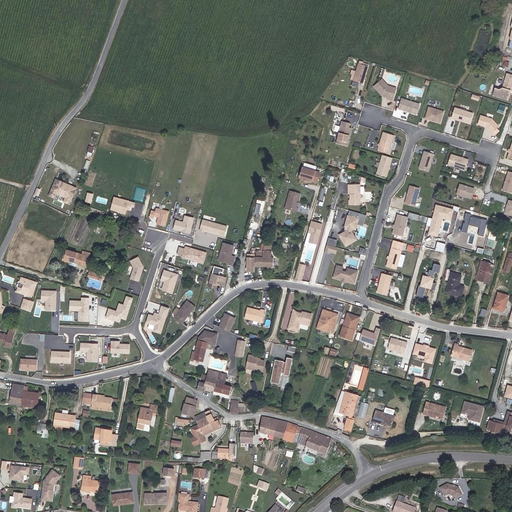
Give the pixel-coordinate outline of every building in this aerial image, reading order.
[(365,75),(368,66),(359,63),(353,81),(363,84),(364,79),(365,75)] [(508,101),(511,88),(511,75),(509,75),(504,90),(501,90),(497,89),(495,96),(508,101)] [(382,79),(373,87),(382,96),(387,97),(389,98),(389,100),(393,101),(395,92),(392,91),(393,88),(388,86),(382,79)] [(420,104),(401,98),(398,109),(416,115),(420,104)] [(470,124),(473,114),(454,108),(451,118),(470,124)] [(425,119),(440,123),(444,112),(432,109),(431,112),(427,110),(425,119)] [(498,127),(492,119),(480,116),(477,125),(486,128),(491,133),(498,127)] [(346,146),(351,130),(348,129),(350,123),(345,122),(343,128),(340,127),(335,142),(346,146)] [(388,153),(394,136),(383,132),(377,150),(388,153)] [(92,155),(95,147),(89,145),(87,154),(92,155)] [(428,171),(433,154),(424,151),(419,168),(428,171)] [(447,165),(461,170),(462,165),(466,167),(468,160),(451,154),(447,165)] [(386,177),(392,158),(382,155),(376,174),(386,177)] [(315,184),(318,174),(301,169),(298,179),(315,184)] [(511,193),(511,192),(511,173),(508,172),(502,190),(511,193)] [(55,178),(47,196),(55,199),(55,198),(63,201),(62,203),(70,206),(78,188),(55,178)] [(96,184),(90,182),(83,199),(90,201),(93,193),(96,184)] [(471,199),(474,189),(459,184),(456,194),(471,199)] [(360,206),(360,185),(348,186),(348,190),(350,190),(350,195),(350,201),(350,206),(360,206)] [(415,206),(419,189),(410,186),(405,204),(415,206)] [(296,205),(295,204),(296,203),(297,202),(299,195),(289,192),(283,210),(295,213),(297,209),(295,209),(296,205)] [(137,202),(113,197),(109,211),(132,217),(137,202)] [(436,205),(428,234),(438,237),(442,219),(451,221),(454,209),(436,205)] [(168,211),(151,210),(148,226),(167,226),(168,211)] [(355,231),(360,215),(349,212),(345,228),(348,229),(347,232),(339,236),(345,247),(356,241),(352,232),(352,230),(355,231)] [(465,213),(461,230),(467,232),(469,224),(480,227),(477,236),(484,238),(489,219),(465,213)] [(357,225),(363,227),(366,216),(360,215),(357,225)] [(402,237),(407,217),(397,215),(394,226),(393,229),(392,234),(402,237)] [(192,218),(184,216),(173,220),(172,233),(189,239),(192,218)] [(202,219),(200,229),(224,236),(227,226),(202,219)] [(315,245),(321,226),(309,222),(306,233),(310,234),(308,243),(315,245)] [(484,253),(491,255),(496,240),(489,238),(484,253)] [(396,270),(403,244),(393,241),(389,257),(387,261),(386,267),(396,270)] [(438,242),(435,250),(444,252),(446,244),(438,242)] [(178,245),(175,254),(203,262),(206,253),(178,245)] [(233,248),(222,245),(218,262),(221,262),(226,262),(229,263),(229,264),(232,266),(235,256),(231,255),(233,248)] [(271,267),(271,258),(269,258),(269,251),(268,251),(268,245),(262,245),(261,251),(261,267),(271,267)] [(333,252),(335,248),(326,246),(324,253),(329,254),(330,251),(333,252)] [(86,267),(89,257),(65,250),(63,256),(65,256),(63,262),(69,264),(68,265),(69,266),(76,268),(77,267),(77,266),(81,267),(81,266),(86,267)] [(253,267),(261,267),(261,251),(255,251),(254,258),(253,259),(253,267)] [(511,256),(511,254),(507,253),(502,271),(508,272),(511,256)] [(253,267),(253,259),(254,258),(254,255),(245,255),(245,272),(252,272),(253,267)] [(138,256),(129,261),(132,267),(129,279),(140,282),(144,267),(138,256)] [(489,280),(492,267),(489,266),(490,263),(485,262),(480,278),(489,280)] [(304,276),(307,265),(300,263),(297,274),(304,276)] [(212,271),(224,274),(226,268),(214,265),(212,271)] [(421,274),(416,296),(423,298),(425,288),(434,290),(436,284),(433,283),(435,273),(438,274),(440,266),(434,265),(432,270),(428,270),(427,275),(421,274)] [(354,284),(357,273),(336,267),(333,279),(341,281),(343,280),(344,281),(345,282),(354,284)] [(177,274),(164,271),(158,289),(171,295),(177,274)] [(97,281),(98,278),(99,275),(89,272),(87,278),(97,281)] [(386,295),(391,276),(382,273),(376,292),(386,295)] [(451,273),(448,285),(451,286),(452,285),(454,286),(454,287),(456,287),(457,284),(458,285),(460,276),(451,273)] [(223,288),(226,279),(212,276),(209,284),(223,288)] [(30,297),(35,282),(20,277),(18,283),(21,284),(20,288),(17,287),(15,292),(30,297)] [(446,292),(459,296),(461,286),(458,285),(457,284),(456,287),(454,287),(454,286),(452,285),(451,286),(448,285),(446,292)] [(60,293),(42,293),(40,320),(59,320),(60,293)] [(494,309),(503,311),(507,296),(498,293),(494,309)] [(93,322),(90,297),(70,296),(69,320),(93,322)] [(109,309),(106,319),(119,323),(121,319),(126,321),(133,298),(126,296),(123,304),(118,303),(116,311),(109,309)] [(29,313),(32,303),(23,299),(20,309),(29,313)] [(169,312),(149,303),(141,331),(163,336),(169,312)] [(194,312),(186,306),(173,322),(180,329),(194,312)] [(263,309),(259,308),(258,310),(245,307),(243,316),(260,320),(263,309)] [(329,332),(335,313),(320,309),(317,319),(321,320),(318,328),(329,332)] [(288,318),(286,324),(297,326),(298,321),(307,324),(310,312),(303,311),(303,313),(300,312),(295,311),(292,313),(291,319),(288,318)] [(343,325),(347,314),(356,317),(357,315),(344,311),(340,324),(343,325)] [(236,318),(225,314),(220,326),(230,331),(236,318)] [(336,335),(349,339),(356,317),(347,314),(343,325),(340,324),(336,335)] [(0,342),(4,343),(3,347),(10,348),(12,340),(11,340),(14,331),(9,328),(7,333),(6,339),(0,337),(0,342)] [(202,362),(207,343),(215,345),(217,335),(205,332),(200,337),(195,353),(193,353),(191,361),(193,361),(194,359),(202,362)] [(405,342),(389,336),(386,347),(402,352),(405,342)] [(245,342),(238,340),(235,356),(243,357),(245,342)] [(120,341),(110,341),(110,353),(130,354),(130,345),(120,344),(120,341)] [(80,342),(80,351),(87,351),(86,363),(98,363),(99,343),(80,342)] [(429,362),(433,348),(426,346),(425,346),(424,346),(422,346),(421,345),(413,342),(410,352),(423,356),(421,360),(429,362)] [(468,350),(455,346),(451,345),(448,356),(465,361),(468,350)] [(51,351),(51,362),(69,364),(69,352),(51,351)] [(249,355),(245,369),(263,373),(266,358),(249,355)] [(287,375),(290,358),(285,357),(284,364),(281,363),(282,361),(273,360),(269,382),(278,384),(280,372),(282,373),(282,374),(287,375)] [(26,365),(27,362),(21,361),(20,371),(27,372),(28,366),(26,365)] [(355,388),(360,389),(365,373),(366,368),(361,366),(355,388)] [(223,385),(225,385),(227,376),(208,370),(206,375),(205,379),(205,380),(206,380),(205,384),(198,383),(196,389),(204,392),(205,388),(213,391),(215,383),(223,385)] [(414,384),(431,386),(431,379),(415,377),(414,384)] [(213,391),(221,393),(223,385),(215,383),(213,391)] [(8,403),(20,405),(22,392),(23,387),(11,385),(8,403)] [(229,395),(231,387),(225,385),(223,385),(221,393),(229,395)] [(22,392),(20,405),(35,407),(35,402),(24,400),(25,393),(22,392)] [(355,395),(343,392),(337,412),(345,415),(349,416),(355,395)] [(24,400),(35,402),(36,395),(25,393),(24,400)] [(96,399),(96,397),(92,396),(91,408),(110,411),(111,402),(102,400),(96,399)] [(185,398),(181,414),(191,418),(196,401),(185,398)] [(229,412),(238,414),(238,411),(244,413),(245,409),(238,407),(239,402),(232,400),(229,412)] [(366,418),(370,403),(363,401),(359,416),(366,418)] [(485,406),(465,401),(461,413),(469,415),(468,419),(480,423),(481,418),(485,406)] [(420,414),(423,415),(423,412),(431,415),(430,417),(439,419),(442,407),(426,403),(425,407),(422,406),(420,414)] [(137,425),(148,428),(152,414),(154,414),(155,410),(149,409),(148,413),(140,411),(137,425)] [(213,417),(210,410),(204,412),(207,418),(208,420),(213,417)] [(392,415),(373,410),(370,422),(374,423),(374,421),(390,425),(392,415)] [(194,417),(196,422),(207,418),(204,412),(194,417)] [(511,426),(511,412),(509,420),(506,420),(505,423),(504,423),(504,424),(493,421),(490,420),(487,430),(501,434),(503,429),(510,431),(511,426)] [(59,425),(59,426),(71,429),(73,418),(52,414),(50,423),(59,425)] [(196,422),(199,428),(202,436),(220,428),(215,417),(213,417),(208,420),(207,418),(196,422)] [(275,435),(278,421),(266,419),(261,418),(259,432),(275,435)] [(349,429),(352,420),(348,419),(344,418),(342,427),(349,429)] [(299,436),(301,428),(290,424),(285,423),(278,421),(275,435),(293,439),(295,434),(299,436)] [(198,446),(205,443),(202,436),(199,428),(192,432),(198,446)] [(305,438),(307,431),(301,428),(299,436),(298,440),(297,440),(295,444),(305,448),(308,439),(305,438)] [(108,449),(115,450),(117,439),(110,437),(110,434),(94,431),(92,442),(99,444),(108,446),(108,449)] [(319,453),(325,438),(307,431),(305,438),(308,439),(305,448),(319,453)] [(241,432),(240,443),(253,443),(253,432),(241,432)] [(331,440),(325,438),(319,453),(325,456),(329,446),(331,440)] [(231,450),(219,449),(219,452),(218,457),(223,457),(223,460),(232,461),(233,458),(236,458),(237,446),(231,445),(231,450)] [(137,467),(127,466),(126,475),(137,476),(137,467)] [(162,475),(175,476),(176,467),(163,466),(162,475)] [(22,483),(24,470),(11,468),(9,481),(22,483)] [(203,471),(193,470),(193,477),(203,478),(203,471)] [(51,504),(53,488),(60,480),(52,473),(43,484),(41,503),(51,504)] [(100,483),(91,482),(83,481),(82,492),(92,493),(99,494),(100,483)] [(440,487),(444,496),(449,494),(453,495),(454,499),(463,494),(458,486),(447,483),(440,487)] [(122,503),(123,506),(134,503),(131,493),(111,497),(113,505),(122,503)] [(165,493),(143,495),(144,505),(161,504),(165,501),(165,493)] [(187,495),(178,494),(177,501),(179,501),(178,510),(187,511),(186,511),(196,511),(197,503),(186,502),(187,495)] [(31,511),(32,502),(22,501),(23,497),(14,496),(14,500),(15,501),(14,506),(17,510),(31,511)] [(223,511),(224,509),(226,498),(216,497),(215,509),(210,508),(209,511),(223,511)] [(402,503),(399,511),(419,511),(421,509),(402,503)]
